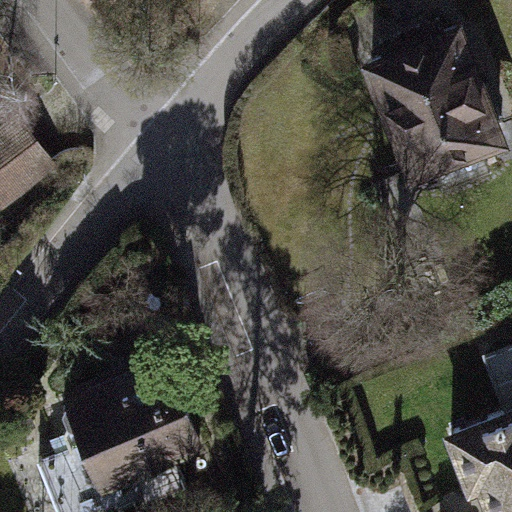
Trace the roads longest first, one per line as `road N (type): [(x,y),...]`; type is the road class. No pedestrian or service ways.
road 1 (residential): [(163,150),(311,511)]
road 2 (residential): [(0,345),(163,150)]
road 3 (residential): [(163,150),(313,0)]
road 4 (residential): [(53,0),(163,150)]
